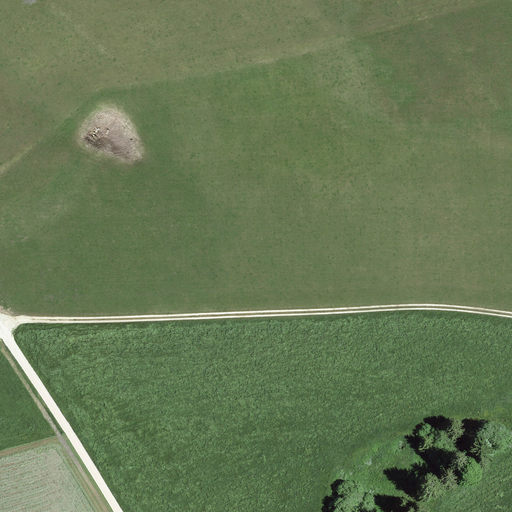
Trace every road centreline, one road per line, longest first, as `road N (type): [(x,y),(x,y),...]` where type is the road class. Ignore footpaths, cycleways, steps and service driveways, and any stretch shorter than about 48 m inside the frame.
road 1 (track): [(511,316),(430,306),(16,323),(6,341),(0,331)]
road 2 (track): [(115,511),(6,341)]
